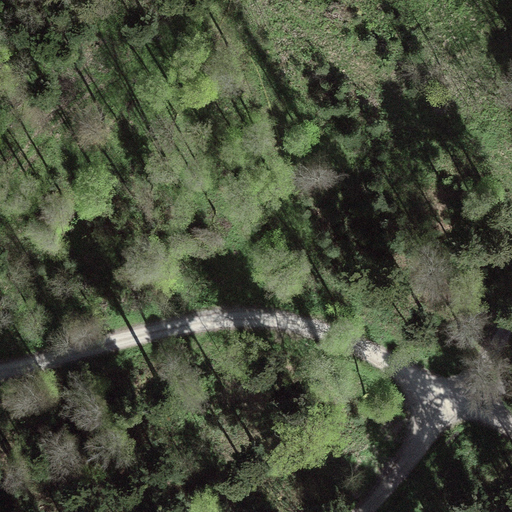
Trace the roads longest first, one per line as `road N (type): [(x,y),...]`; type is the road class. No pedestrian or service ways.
road 1 (track): [(0,370),(167,327),(259,320),(303,327),(383,359),(453,408),(511,431)]
road 2 (track): [(511,319),(485,370),(363,511)]
